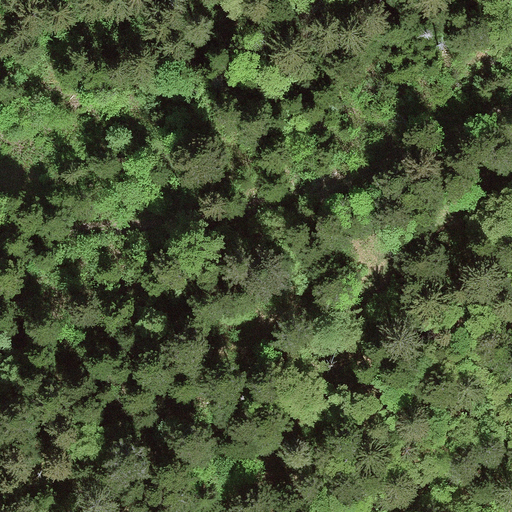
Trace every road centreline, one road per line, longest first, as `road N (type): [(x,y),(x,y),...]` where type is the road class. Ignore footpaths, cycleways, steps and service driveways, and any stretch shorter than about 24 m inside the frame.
road 1 (track): [(0,237),(130,209),(204,205),(288,211),(381,240),(417,233),(462,201)]
road 2 (track): [(234,511),(390,290),(511,154)]
